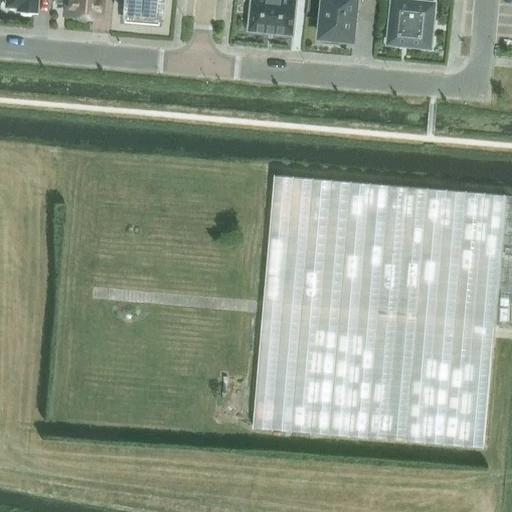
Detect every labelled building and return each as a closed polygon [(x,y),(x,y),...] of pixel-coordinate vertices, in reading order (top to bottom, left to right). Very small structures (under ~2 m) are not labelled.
[(5,0),(5,6),(16,7),(16,11),(34,12),(35,0),(5,0)] [(56,0),(57,2),(67,3),(66,15),(71,15),(75,20),(79,22),(84,22),(88,21),(93,17),(98,18),(99,0),(56,0)] [(125,0),(124,20),(157,23),(159,0),(125,0)] [(252,0),(249,31),(293,35),(296,0),(252,0)] [(324,0),(320,38),(324,38),(324,43),(340,45),(341,40),(353,41),(356,11),(374,13),(375,0),(324,0)] [(394,1),(393,0),(388,44),(432,49),(436,5),(434,4),(434,0),(396,0),(396,1),(394,1)] [(511,196),(274,177),(271,225),(270,228),(269,240),(254,428),(483,446),(494,324),(511,325),(511,196)]
